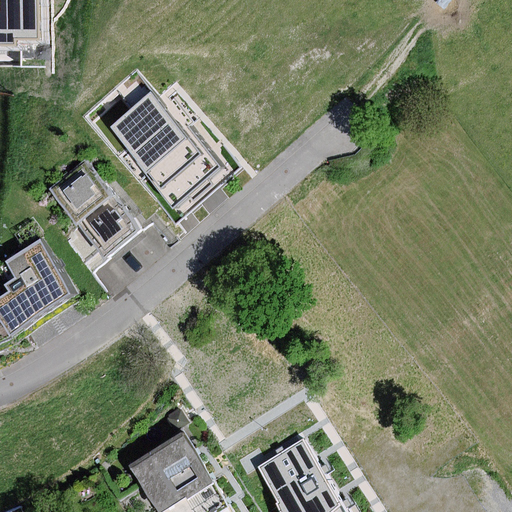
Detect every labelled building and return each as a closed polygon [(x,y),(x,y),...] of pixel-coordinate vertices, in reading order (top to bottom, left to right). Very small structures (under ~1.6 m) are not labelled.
[(0,0),(0,47),(42,48),(41,0),(0,0)] [(391,65),(382,58),(374,67),(382,75),(391,65)] [(182,132),(149,94),(108,128),(174,207),(222,167),(188,127),(182,132)] [(87,161),(50,189),(77,224),(80,223),(114,197),(87,161)] [(114,197),(80,223),(106,258),(143,230),(117,195),(114,197)] [(79,294),(43,239),(5,263),(15,279),(4,286),(10,295),(0,301),(0,312),(16,336),(79,294)] [(184,432),(131,466),(160,511),(187,496),(189,500),(216,484),(184,432)] [(344,511),(304,441),(257,468),(283,511),(344,511)] [(160,511),(220,511),(231,505),(216,484),(189,500),(187,496),(160,511)]
